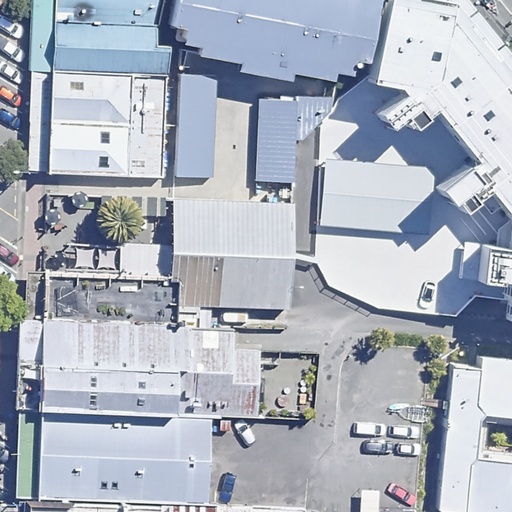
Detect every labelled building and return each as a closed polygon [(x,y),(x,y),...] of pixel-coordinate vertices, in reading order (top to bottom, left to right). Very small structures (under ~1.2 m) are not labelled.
[(20,0),(21,62),(25,63),(170,67),(174,0),(20,0)] [(195,0),(187,46),(404,83),(405,77),(417,0),(195,0)] [(511,72),(464,11),(432,0),(417,0),(405,77),(448,87),(503,159),(475,179),(498,210),(511,198),(511,72)] [(25,63),(21,62),(18,168),(23,168),(203,176),(206,68),(170,67),(25,63)] [(306,107),(243,102),(238,175),(301,179),(306,107)] [(425,166),(309,158),(304,225),(420,233),(425,166)] [(290,202),(175,199),(173,281),(181,281),(181,303),(287,306),(290,202)] [(115,247),(66,245),(65,271),(114,273),(115,247)] [(37,277),(35,326),(180,330),(181,303),(181,281),(173,281),(37,277)] [(180,330),(35,326),(33,404),(263,411),(265,332),(180,330)] [(511,510),(511,351),(466,347),(463,362),(443,360),(427,500),(471,505),(511,510)] [(215,409),(33,404),(31,502),(172,506),(212,507),(215,409)] [(171,511),(172,506),(31,502),(30,511),(171,511)]
